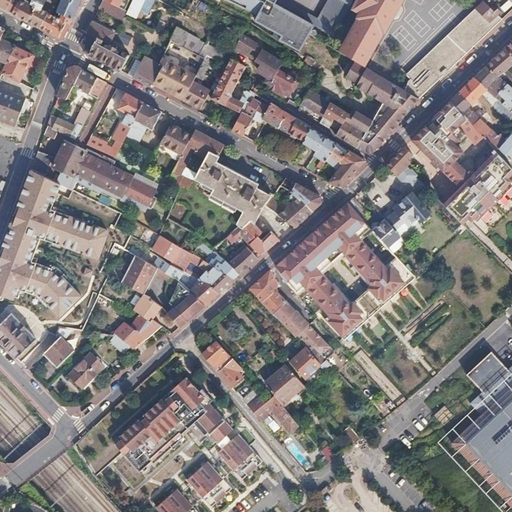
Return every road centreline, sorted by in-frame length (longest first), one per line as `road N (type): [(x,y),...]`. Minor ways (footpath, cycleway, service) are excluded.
road 1 (residential): [(65,53),(339,197)]
road 2 (residential): [(179,337),(309,489),(358,461)]
road 3 (residential): [(339,197),(511,34)]
road 4 (residential): [(358,461),(511,310)]
road 5 (residential): [(179,337),(339,197)]
road 6 (residential): [(65,53),(0,224)]
road 7 (residential): [(72,432),(179,337)]
